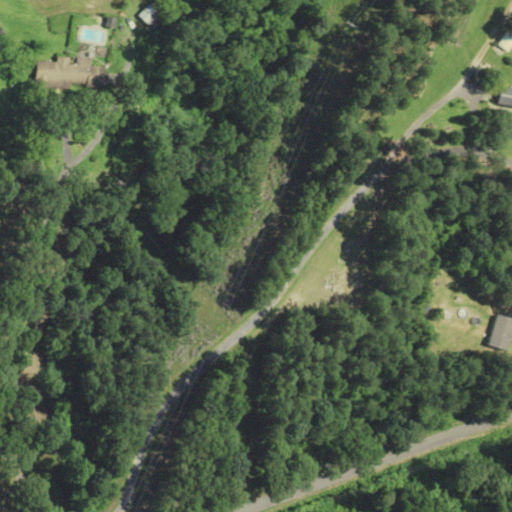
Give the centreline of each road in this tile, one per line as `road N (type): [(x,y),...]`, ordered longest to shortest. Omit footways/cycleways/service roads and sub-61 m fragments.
road 1 (residential): [(120,511),(166,409),(271,304),(381,174),(418,153),(511,162)]
road 2 (tertiary): [(241,511),(511,416)]
road 3 (residential): [(45,511),(0,418),(32,250)]
